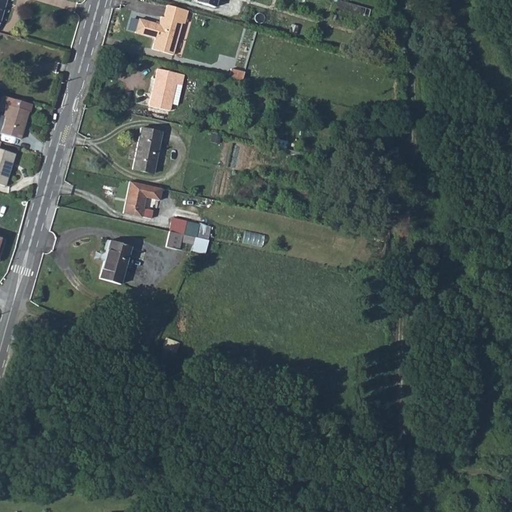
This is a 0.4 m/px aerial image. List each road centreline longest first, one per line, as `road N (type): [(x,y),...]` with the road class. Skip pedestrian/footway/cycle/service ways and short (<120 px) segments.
road 1 (track): [(401,446),(414,153),(407,0)]
road 2 (tertiary): [(14,304),(99,0)]
